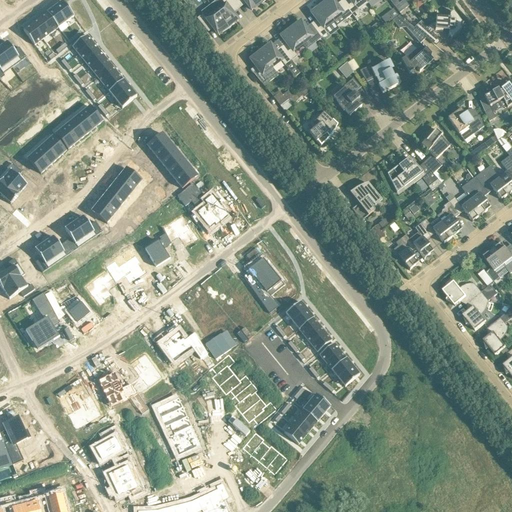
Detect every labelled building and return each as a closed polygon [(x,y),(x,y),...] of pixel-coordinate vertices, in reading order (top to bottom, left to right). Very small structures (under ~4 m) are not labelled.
[(221,0),(216,0),(211,5),(216,12),(229,29),(232,26),(234,23),(234,22),(236,20),(237,22),(238,21),(229,11),(237,5),(232,0),(222,0),(221,0)] [(232,0),(237,5),(243,0),(244,0),(246,2),(252,11),(253,10),(252,9),(254,7),(255,8),(258,6),(262,4),(258,0),(232,0)] [(327,1),(324,3),(321,5),(333,22),(342,15),(343,15),(346,20),(352,15),(344,5),(339,9),(336,6),(331,0),(330,0),(328,2),(327,1)] [(350,0),(344,5),(352,15),(355,19),(359,16),(359,10),(367,3),(364,0),(350,0)] [(404,0),(398,4),(395,7),(400,13),(409,6),(404,0)] [(62,2),(54,8),(65,24),(73,18),(62,2)] [(211,5),(201,12),(203,14),(197,19),(206,29),(211,25),(219,36),(220,35),(219,34),(221,32),(222,33),(225,31),(229,29),(216,12),(211,5)] [(311,12),(314,16),(320,23),(314,28),(322,38),(328,34),(324,29),(325,29),(324,28),(333,22),(321,5),(318,8),(315,10),(316,11),(313,13),(312,12),(311,12)] [(54,8),(47,14),(58,29),(65,24),(54,8)] [(422,20),(414,28),(426,38),(432,33),(434,31),(435,31),(449,32),(448,37),(449,37),(451,40),(462,29),(463,30),(463,29),(462,28),(462,27),(462,26),(463,25),(463,24),(454,12),(451,14),(450,14),(450,19),(436,18),(436,23),(433,23),(428,28),(425,24),(422,20)] [(47,14),(39,20),(50,35),(58,29),(47,14)] [(39,20),(31,26),(42,41),(50,35),(39,20)] [(297,24),(293,26),(290,28),(303,45),(312,38),(312,39),(312,38),(316,43),(322,38),(314,28),(308,32),(306,29),(300,21),(299,22),(300,23),(298,25),(297,24)] [(409,24),(406,28),(421,44),(426,38),(414,28),(409,24)] [(31,26),(23,32),(34,47),(42,41),(31,26)] [(281,36),(283,39),(289,47),(283,51),(291,61),(297,57),(294,52),(303,45),(290,28),(287,31),(284,34),(285,35),(282,37),(281,35),(281,36)] [(88,37),(73,49),(80,56),(93,46),(94,45),(88,37)] [(6,44),(0,48),(0,51),(12,68),(26,58),(19,48),(14,51),(8,43),(7,43),(6,44)] [(93,46),(80,56),(86,64),(100,52),(94,45),(93,46)] [(266,47),(263,49),(260,51),(272,68),(281,61),(282,62),(285,66),(291,61),(283,51),(277,56),(269,45),(270,46),(267,48),(266,47)] [(432,56),(422,45),(406,59),(401,62),(404,66),(409,75),(414,72),(413,71),(416,68),(420,72),(432,61),(429,57),(430,56),(431,57),(432,56)] [(0,80),(5,76),(4,75),(12,68),(0,51),(0,80)] [(250,59),(259,70),(254,74),(262,84),(267,80),(263,76),(264,75),(263,75),(272,68),(260,51),(257,54),(254,57),(255,58),(252,60),(251,58),(250,59)] [(100,52),(86,64),(92,71),(106,59),(100,52)] [(106,59),(92,71),(98,79),(112,67),(106,59)] [(339,69),(346,78),(360,69),(353,59),(339,69)] [(379,85),(383,94),(398,86),(394,77),(387,64),(388,64),(387,63),(375,68),(374,65),(360,71),(362,74),(367,83),(376,78),(379,85)] [(112,67),(98,79),(104,86),(118,74),(112,67)] [(118,74),(104,86),(110,94),(124,82),(118,74)] [(345,87),(345,88),(333,98),(340,105),(338,106),(343,112),(345,111),(349,117),(362,107),(357,101),(360,99),(355,93),(361,88),(353,79),(345,87)] [(124,82),(110,94),(116,102),(131,90),(124,82)] [(498,90),(484,97),(485,99),(485,100),(491,109),(491,110),(495,108),(493,105),(503,100),(506,106),(507,108),(511,105),(511,104),(511,89),(510,86),(502,91),(499,92),(498,90)] [(131,90),(116,102),(123,110),(138,98),(131,90)] [(281,106),(289,99),(294,96),(290,91),(283,96),(277,101),(281,106)] [(293,104),(299,98),(296,94),(294,96),(289,99),(293,104)] [(90,108),(81,115),(94,130),(102,123),(90,108)] [(464,115),(461,109),(448,119),(459,135),(464,142),(484,127),(479,116),(472,119),(467,113),(464,115)] [(491,109),(484,113),(489,122),(496,118),(493,113),(491,110),(491,109)] [(315,124),(317,127),(310,133),(321,147),(324,144),(326,142),(328,140),(330,138),(332,136),(333,134),(334,132),(332,130),(337,127),(338,127),(330,120),(324,113),(314,124),(315,124)] [(81,115),(73,121),(85,137),(94,130),(81,115)] [(73,121),(65,128),(77,143),(85,137),(73,121)] [(65,128),(56,135),(68,151),(77,143),(65,128)] [(433,157),(429,160),(428,159),(423,164),(425,166),(433,175),(442,166),(436,160),(443,153),(441,151),(448,145),(440,138),(442,135),(436,130),(429,138),(428,138),(430,140),(427,143),(426,143),(425,143),(424,143),(423,144),(421,147),(432,156),(433,157)] [(162,135),(147,147),(155,156),(170,143),(162,135)] [(53,138),(44,146),(57,160),(66,153),(53,138)] [(487,149),(495,143),(492,139),(484,145),(487,149)] [(170,143),(155,156),(161,164),(176,152),(170,143)] [(507,143),(502,147),(506,153),(511,149),(507,143)] [(44,146),(36,153),(49,167),(57,160),(44,146)] [(176,152),(161,164),(168,172),(183,160),(176,152)] [(36,153),(28,160),(41,175),(49,167),(36,153)] [(508,172),(499,179),(508,191),(510,194),(511,194),(510,193),(511,192),(511,177),(511,176),(511,174),(511,160),(509,157),(501,163),(508,172)] [(428,188),(438,180),(433,175),(425,166),(420,170),(417,167),(416,168),(409,158),(397,167),(403,175),(398,178),(393,171),(387,175),(397,194),(412,182),(414,184),(421,179),(428,188)] [(183,160),(168,172),(175,181),(190,168),(183,160)] [(12,164),(0,176),(0,177),(19,195),(20,195),(19,195),(27,186),(27,187),(28,186),(18,177),(22,173),(12,164)] [(190,168),(175,181),(182,190),(197,177),(190,168)] [(126,169),(119,178),(134,190),(141,182),(126,169)] [(481,174),(476,178),(476,179),(488,194),(493,190),(501,200),(510,194),(508,191),(499,179),(492,170),(484,177),(482,175),(481,174)] [(466,176),(466,179),(469,182),(474,178),(470,173),(466,176)] [(0,177),(0,196),(1,196),(8,202),(10,204),(11,205),(19,195),(0,177)] [(119,178),(112,187),(128,199),(134,190),(119,178)] [(472,185),(464,192),(465,194),(470,201),(480,213),(482,216),(482,215),(491,208),(489,206),(483,198),(488,194),(476,179),(476,178),(470,183),(472,185)] [(437,188),(441,185),(438,180),(428,188),(431,192),(437,188)] [(353,192),(352,194),(351,195),(359,205),(353,210),(362,222),(375,211),(372,207),(381,199),(368,184),(367,184),(365,185),(364,185),(361,186),(359,187),(357,189),(355,190),(353,192)] [(193,185),(177,197),(186,207),(191,202),(195,206),(200,201),(197,197),(201,194),(193,185)] [(112,187),(106,195),(121,207),(128,199),(112,187)] [(196,213),(190,217),(196,225),(202,221),(209,230),(215,225),(216,227),(228,217),(224,211),(225,211),(222,208),(222,209),(220,207),(226,203),(218,193),(212,197),(204,203),(209,208),(206,211),(204,209),(197,214),(196,213)] [(455,198),(449,203),(459,215),(464,211),(466,214),(472,222),(481,216),(482,216),(480,213),(470,201),(465,194),(456,200),(455,198)] [(106,195),(99,203),(114,216),(121,207),(106,195)] [(99,203),(92,212),(107,224),(114,216),(99,203)] [(442,213),(437,217),(438,218),(442,223),(450,234),(453,238),(454,237),(453,237),(462,230),(460,228),(456,222),(454,219),(459,215),(449,203),(443,207),(445,209),(442,211),(442,213)] [(181,214),(162,227),(164,231),(166,234),(170,243),(178,238),(185,249),(198,239),(181,214)] [(82,218),(74,224),(87,243),(102,233),(95,222),(90,226),(83,217),(82,218)] [(438,218),(429,225),(435,233),(438,236),(444,244),(453,237),(453,238),(450,234),(442,223),(438,218)] [(426,221),(420,225),(424,229),(429,225),(426,221)] [(65,229),(65,230),(71,239),(65,243),(73,253),(87,243),(74,224),(65,230),(65,229)] [(370,232),(374,236),(381,230),(382,230),(378,226),(378,225),(375,227),(372,229),(370,232)] [(420,225),(415,229),(419,233),(424,229),(420,225)] [(419,233),(409,240),(413,245),(416,248),(418,252),(424,260),(425,259),(433,252),(432,250),(427,244),(425,241),(419,233)] [(161,241),(145,251),(156,267),(157,269),(170,260),(169,259),(164,250),(171,245),(170,243),(166,234),(159,238),(161,241)] [(398,247),(394,250),(399,256),(398,256),(410,271),(410,270),(419,263),(417,261),(413,255),(410,252),(416,248),(413,245),(409,240),(406,236),(400,240),(396,243),(398,247)] [(53,238),(44,244),(58,263),(73,253),(65,243),(60,246),(54,237),(53,238)] [(36,250),(35,250),(41,259),(36,263),(43,273),(58,263),(44,244),(36,249),(36,250)] [(493,251),(492,251),(503,265),(509,272),(511,274),(511,272),(511,252),(509,254),(508,252),(502,244),(493,250),(492,250),(493,251)] [(484,257),(484,259),(492,269),(486,273),(493,281),(496,285),(502,281),(500,279),(509,272),(503,265),(492,251),(484,257)] [(115,261),(106,267),(113,279),(116,283),(126,276),(131,284),(136,280),(145,275),(138,265),(141,263),(135,255),(119,266),(115,261)] [(0,286),(2,290),(21,277),(25,275),(14,259),(3,267),(7,272),(0,276),(0,286)] [(263,260),(249,272),(257,283),(251,288),(269,315),(279,307),(268,294),(282,283),(263,260)] [(105,266),(82,284),(100,307),(113,297),(105,285),(113,279),(106,267),(105,266)] [(21,277),(2,290),(3,290),(9,299),(10,300),(20,293),(24,298),(35,290),(31,285),(28,287),(27,287),(21,278),(21,277)] [(454,282),(443,292),(449,298),(447,302),(455,306),(457,303),(458,301),(459,302),(460,303),(464,300),(467,304),(467,305),(482,293),(475,284),(474,284),(473,284),(472,284),(471,284),(470,284),(469,285),(468,285),(467,285),(466,285),(465,286),(464,286),(463,287),(462,287),(461,288),(460,288),(460,289),(454,282)] [(233,285),(220,299),(231,311),(234,309),(240,316),(251,306),(253,308),(254,306),(253,305),(246,297),(249,296),(242,287),(238,291),(233,285)] [(469,315),(463,316),(466,326),(470,324),(475,331),(483,325),(487,322),(481,316),(483,315),(484,313),(485,312),(486,310),(487,308),(488,307),(488,305),(489,303),(489,301),(498,294),(491,286),(482,293),(467,305),(468,305),(472,310),(468,313),(469,315)] [(49,291),(44,294),(58,321),(69,313),(78,325),(90,315),(79,300),(67,310),(64,307),(60,309),(51,292),(50,293),(49,291)] [(44,320),(26,332),(38,351),(60,338),(53,327),(60,324),(58,321),(44,294),(32,301),(37,310),(44,320)] [(301,303),(286,315),(293,323),(307,311),(301,303)] [(211,306),(196,318),(202,324),(199,327),(206,339),(230,319),(221,309),(220,309),(220,310),(217,313),(211,306)] [(307,311),(293,323),(299,331),(314,319),(307,311)] [(487,330),(488,330),(491,327),(495,332),(491,335),(488,337),(488,338),(489,340),(483,341),(486,350),(490,349),(496,356),(506,348),(501,341),(502,340),(503,339),(504,338),(505,337),(506,335),(507,333),(507,332),(508,331),(508,329),(508,327),(506,323),(511,318),(511,312),(510,311),(501,318),(487,330)] [(314,319),(299,331),(305,338),(320,327),(314,319)] [(320,327),(305,338),(311,346),(326,334),(320,327)] [(167,337),(160,343),(168,355),(166,357),(173,365),(181,359),(180,358),(193,348),(202,360),(203,359),(210,368),(214,365),(195,333),(185,341),(179,332),(169,340),(167,337)] [(326,334),(311,346),(317,354),(332,342),(326,334)] [(220,335),(206,345),(216,361),(231,350),(220,335)] [(334,344),(319,356),(326,364),(340,352),(334,344)] [(340,352),(326,364),(332,371),(346,359),(340,352)] [(140,377),(130,384),(131,384),(138,395),(162,378),(146,355),(131,366),(140,377)] [(229,355),(211,369),(216,375),(212,378),(219,387),(234,374),(229,368),(235,363),(229,355)] [(346,359),(332,371),(338,379),(353,367),(346,359)] [(353,367),(338,379),(345,388),(360,376),(353,367)] [(115,373),(98,381),(111,408),(138,395),(131,384),(122,389),(115,373)] [(234,374),(219,387),(226,396),(230,392),(235,397),(252,383),(246,376),(240,381),(234,374)] [(239,403),(235,406),(242,415),(261,399),(256,393),(258,391),(252,383),(235,397),(239,403)] [(76,392),(65,397),(73,412),(68,415),(76,430),(99,417),(84,388),(78,391),(80,394),(78,395),(76,392)] [(316,395),(309,403),(324,415),(330,407),(316,395)] [(179,398),(157,409),(161,419),(183,408),(179,398)] [(261,399),(242,415),(249,424),(253,420),(258,426),(277,410),(271,402),(266,406),(261,399)] [(309,403),(303,411),(317,423),(324,415),(309,403)] [(145,406),(139,410),(142,415),(149,410),(145,406)] [(183,408),(161,419),(166,428),(170,426),(188,417),(183,408)] [(303,411),(297,419),(311,431),(317,423),(303,411)] [(188,417),(170,426),(174,434),(174,435),(192,427),(188,417)] [(18,418),(3,425),(11,441),(5,444),(12,464),(13,466),(24,461),(19,451),(34,444),(27,430),(24,431),(18,418)] [(297,419),(290,426),(305,438),(311,431),(297,419)] [(267,425),(263,430),(269,434),(273,430),(267,425)] [(290,426),(284,434),(298,446),(305,438),(290,426)] [(174,434),(170,437),(174,446),(196,436),(192,427),(174,435),(174,434)] [(273,430),(269,434),(274,439),(279,434),(273,430)] [(108,442),(95,450),(101,461),(108,458),(109,459),(115,455),(115,454),(126,448),(116,431),(105,437),(108,442)] [(256,433),(243,449),(251,456),(262,442),(263,442),(264,441),(256,433)] [(196,436),(174,446),(179,456),(201,446),(196,436)] [(282,438),(278,442),(284,447),(288,443),(282,438)] [(0,460),(1,460),(3,467),(6,466),(11,465),(11,464),(12,464),(5,444),(3,440),(0,441),(0,460)] [(262,442),(251,456),(259,462),(270,449),(270,448),(263,442),(262,442)] [(288,443),(284,447),(290,452),(294,448),(288,443)] [(270,449),(259,462),(266,469),(279,453),(271,446),(270,448),(270,449)] [(279,453),(266,469),(275,476),(288,460),(279,453)] [(120,470),(108,476),(113,486),(137,475),(129,459),(117,464),(120,470)] [(114,488),(112,489),(116,496),(117,495),(118,497),(130,491),(133,497),(142,493),(145,492),(137,475),(113,486),(114,488)] [(217,490),(207,495),(214,511),(228,511),(223,502),(229,499),(222,484),(216,487),(217,490)] [(42,496),(45,509),(51,508),(52,511),(66,511),(67,511),(65,503),(64,504),(61,492),(42,496)] [(35,498),(23,501),(24,506),(25,506),(26,511),(39,511),(45,509),(42,496),(41,493),(34,495),(35,498)] [(214,511),(207,495),(191,502),(194,511),(201,511),(202,511),(201,511),(214,511)] [(11,501),(4,503),(5,506),(6,506),(7,511),(26,511),(25,506),(24,506),(13,508),(11,501)] [(194,511),(191,502),(174,507),(175,511),(194,511)]
